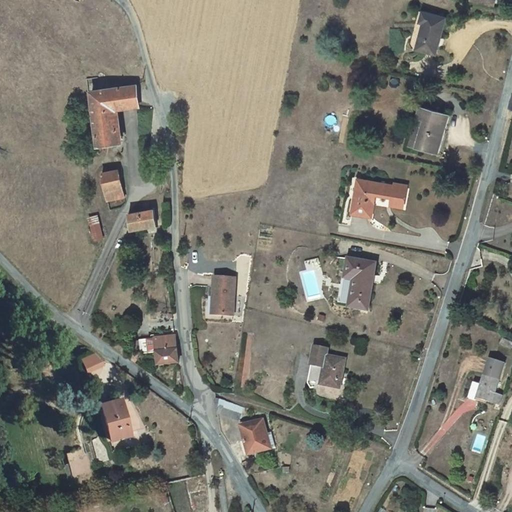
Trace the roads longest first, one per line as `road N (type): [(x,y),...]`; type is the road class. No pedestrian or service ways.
road 1 (unclassified): [(208,425),(184,336),(169,138),(124,0)]
road 2 (unclassified): [(511,77),(393,463)]
road 3 (unclassified): [(208,425),(74,328),(0,256)]
